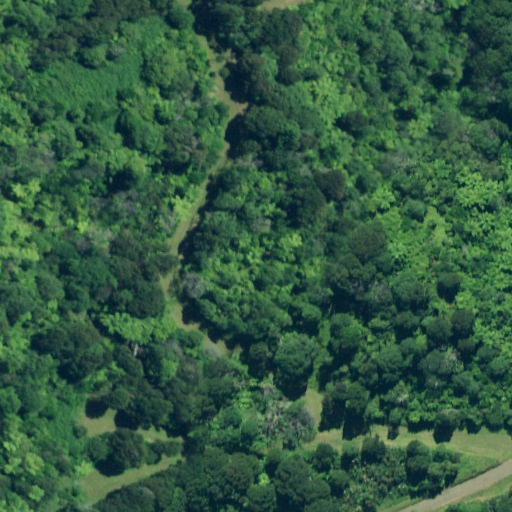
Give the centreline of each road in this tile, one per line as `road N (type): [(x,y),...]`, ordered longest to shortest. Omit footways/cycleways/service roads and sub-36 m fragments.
road 1 (track): [(355,430),(190,322),(169,273),(235,116),(220,54),(279,0)]
road 2 (track): [(86,511),(102,487),(129,470),(238,442),(403,426),(511,445)]
